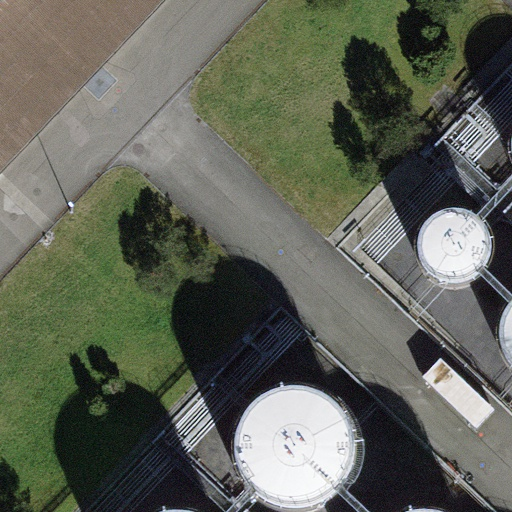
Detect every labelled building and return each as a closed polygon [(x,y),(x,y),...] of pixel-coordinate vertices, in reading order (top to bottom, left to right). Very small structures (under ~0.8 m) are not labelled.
[(0,0),(0,171),(163,0),(0,0)] [(511,111),(503,115),(485,151),(498,190),(511,196),(511,111)] [(445,190),(407,203),(389,240),(403,278),(439,296),(478,282),(496,246),(482,207),(445,190)] [(511,288),(506,290),(488,327),(502,365),(511,370),(511,288)] [(301,504),(348,484),(367,438),(348,392),(301,373),(255,392),(236,438),(255,484),(301,504)] [(481,511),(475,497),(429,478),(383,497),(376,511),(481,511)] [(228,511),(182,493),(135,511),(228,511)]
